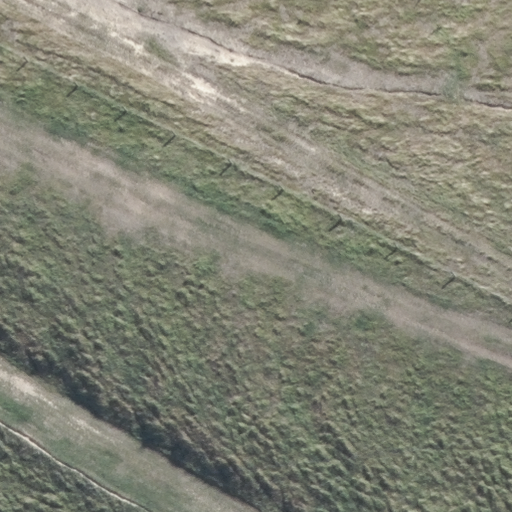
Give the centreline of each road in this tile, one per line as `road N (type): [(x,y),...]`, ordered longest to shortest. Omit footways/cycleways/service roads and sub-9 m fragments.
road 1 (track): [(94,0),(224,66),(360,98)]
road 2 (track): [(0,360),(221,511)]
